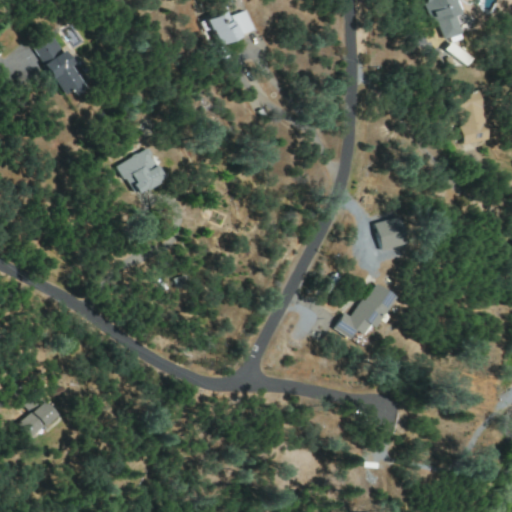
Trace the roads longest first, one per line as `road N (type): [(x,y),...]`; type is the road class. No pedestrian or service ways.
road 1 (residential): [(353,75),(329,200),(239,379),(212,385),(183,374),(0,266)]
road 2 (residential): [(353,75),(473,202),(511,209)]
